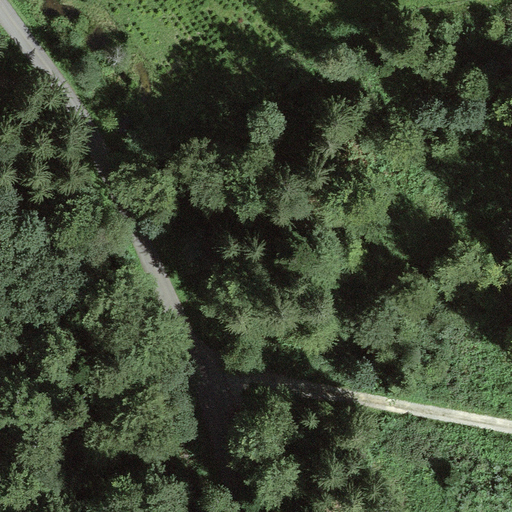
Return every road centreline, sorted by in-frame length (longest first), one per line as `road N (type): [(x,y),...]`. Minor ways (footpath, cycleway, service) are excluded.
road 1 (unclassified): [(5,0),(101,151),(193,360),(236,511)]
road 2 (track): [(193,360),(511,439)]
